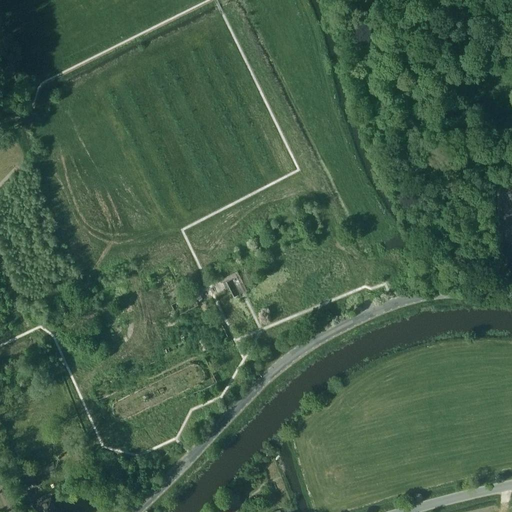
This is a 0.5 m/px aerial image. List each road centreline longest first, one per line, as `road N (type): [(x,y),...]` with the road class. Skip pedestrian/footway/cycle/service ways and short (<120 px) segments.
road 1 (tertiary): [(135,511),(294,352),(421,294),(511,293)]
road 2 (track): [(372,312),(321,196),(290,174)]
